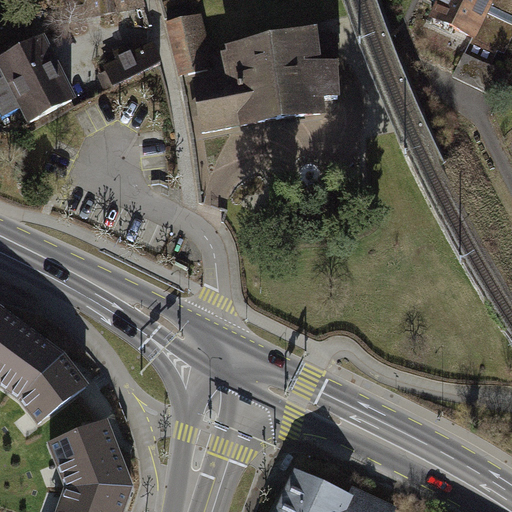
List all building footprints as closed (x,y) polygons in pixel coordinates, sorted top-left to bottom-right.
[(141,0),(76,0),(81,20),(143,7),(141,0)] [(511,0),(439,0),(439,2),(474,18),(466,34),(497,48),(511,15),(511,0)] [(202,22),(175,27),(186,76),(213,70),(202,22)] [(197,86),(204,134),(322,115),(321,101),(339,100),(336,36),(227,56),(231,79),(197,86)] [(43,41),(0,62),(0,63),(32,126),(76,103),(43,41)] [(118,61),(106,67),(115,86),(163,64),(153,43),(135,52),(132,45),(115,53),(118,61)] [(511,67),(480,52),(467,78),(511,99),(511,67)] [(0,380),(21,395),(40,420),(91,382),(67,350),(0,302),(0,380)] [(125,511),(136,483),(109,415),(51,438),(71,485),(60,511),(125,511)] [(350,498),(299,475),(281,511),(394,511),(395,511),(353,492),(350,498)]
